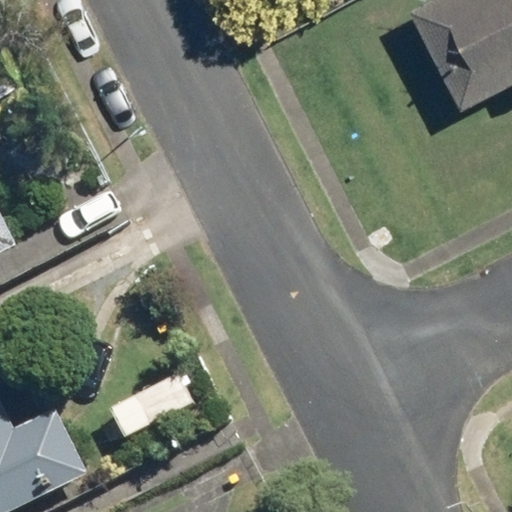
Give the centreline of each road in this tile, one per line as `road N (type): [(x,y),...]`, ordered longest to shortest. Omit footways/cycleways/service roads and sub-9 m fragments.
road 1 (residential): [(145,0),(344,393)]
road 2 (residential): [(344,393),(511,308)]
road 3 (residential): [(344,393),(404,511)]
